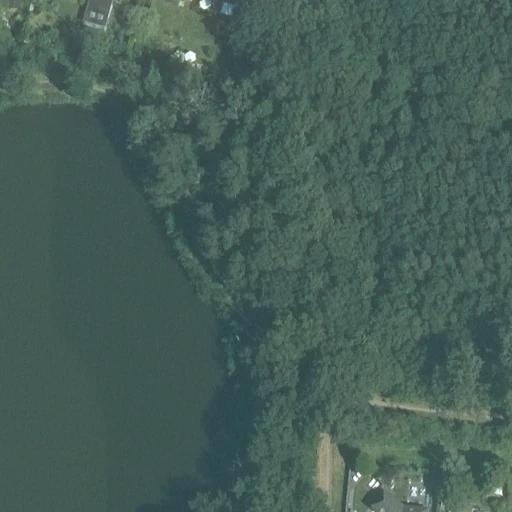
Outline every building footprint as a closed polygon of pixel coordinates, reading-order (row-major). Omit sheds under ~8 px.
[(94,0),(91,15),(106,19),(110,2),(120,5),(121,0),(94,0)] [(18,3),(6,3),(6,12),(18,12),(18,3)] [(201,68),(199,51),(179,53),(181,70),(201,68)] [(454,483),(440,482),(438,507),(452,508),(454,483)] [(414,511),(405,511),(386,496),(372,511),(414,511)]
